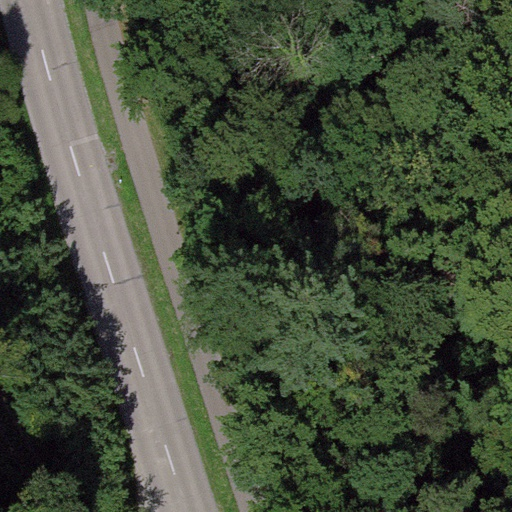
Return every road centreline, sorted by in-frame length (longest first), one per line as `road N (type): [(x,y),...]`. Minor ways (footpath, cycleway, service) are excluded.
road 1 (tertiary): [(189,511),(33,0)]
road 2 (track): [(511,234),(471,248),(411,350)]
road 3 (track): [(471,248),(329,207)]
road 4 (track): [(63,511),(0,406)]
